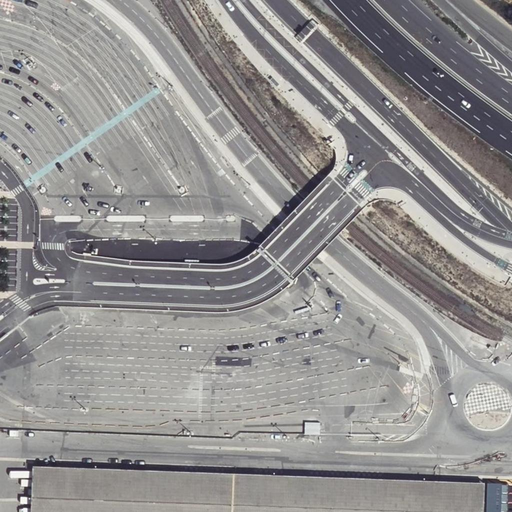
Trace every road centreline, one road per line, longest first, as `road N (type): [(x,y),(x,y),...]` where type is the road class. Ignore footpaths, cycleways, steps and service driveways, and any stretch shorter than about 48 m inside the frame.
road 1 (unclassified): [(511,238),(467,218),(421,177),(247,0)]
road 2 (primary): [(278,0),(511,234)]
road 3 (primary): [(226,0),(335,119),(436,209)]
road 4 (motorway): [(349,0),(406,55),(511,134)]
road 5 (motorway): [(511,100),(391,0)]
